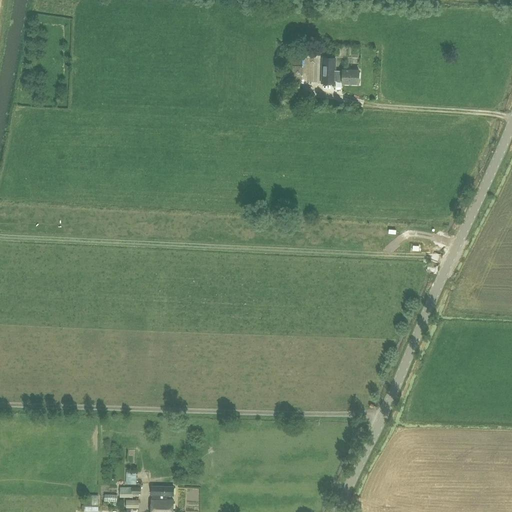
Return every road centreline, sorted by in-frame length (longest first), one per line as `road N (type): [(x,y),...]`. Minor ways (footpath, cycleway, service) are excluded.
road 1 (track): [(448,257),(0,235)]
road 2 (tertiary): [(334,511),(511,120)]
road 3 (track): [(0,404),(381,413)]
